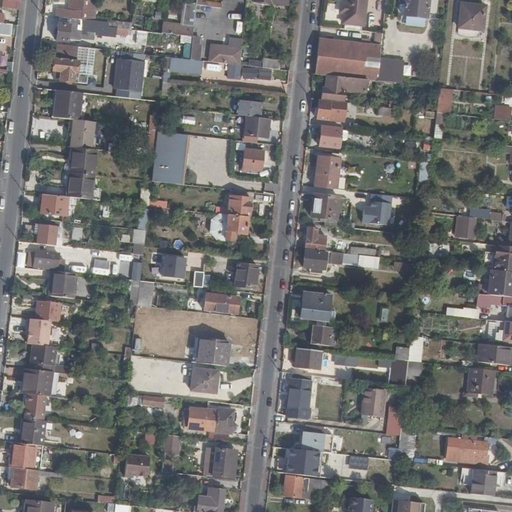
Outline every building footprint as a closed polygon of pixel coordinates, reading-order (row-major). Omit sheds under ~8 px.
[(97,0),(70,0),(69,10),(69,19),(70,19),(95,22),(95,17),(97,0)] [(345,24),(345,30),(361,32),(362,26),(364,26),(366,0),(346,0),(346,6),(345,13),(344,24),(345,24)] [(404,0),(402,24),(426,27),(429,0),(404,0)] [(182,27),(163,24),(162,33),(193,37),(194,28),(196,7),(197,2),(185,1),(182,27)] [(472,6),(461,5),(458,35),(477,38),(477,31),(483,31),(485,11),(472,9),(472,6)] [(59,18),(69,19),(69,10),(57,9),(56,17),(59,18)] [(69,19),(59,18),(59,25),(70,26),(70,19),(69,19)] [(70,26),(59,25),(58,31),(55,31),(54,35),(57,35),(57,41),(67,42),(68,40),(79,41),(80,30),(102,32),(103,23),(95,22),(70,19),(70,26)] [(108,27),(132,30),(132,24),(109,22),(109,23),(108,27)] [(318,40),(315,75),(326,77),(366,81),(377,82),(380,60),(381,45),(380,45),(381,34),(375,34),(374,46),(369,46),(360,45),(331,42),(325,41),(318,40)] [(196,61),(199,61),(201,45),(199,45),(200,38),(193,37),(192,44),(190,60),(196,61)] [(96,50),(57,46),(56,60),(77,62),(76,74),(73,74),(72,83),(82,84),(83,74),(93,75),(96,50)] [(210,63),(239,66),(241,50),(212,46),(210,63)] [(144,55),(121,53),(116,98),(140,100),(144,55)] [(164,57),(163,70),(169,70),(202,73),(203,62),(199,61),(196,61),(190,60),(164,57)] [(268,69),(280,71),(281,61),(263,58),(262,68),(268,69)] [(71,83),(72,83),(73,74),(76,74),(77,62),(56,60),(54,60),(52,76),(57,76),(56,79),(59,79),(59,82),(65,82),(65,84),(71,84),(71,83)] [(241,78),(257,79),(258,60),(241,60),(241,78)] [(386,83),(402,85),(403,63),(380,60),(377,82),(381,83),(386,83)] [(260,78),(267,79),(268,69),(262,68),(261,68),(260,78)] [(325,88),(323,101),(342,103),(343,92),(365,95),(366,81),(326,77),(325,88)] [(162,83),(161,94),(168,95),(169,84),(167,84),(162,83)] [(443,114),(449,115),(452,90),(439,89),(436,114),(443,114)] [(81,94),(57,91),(54,119),(65,120),(78,121),(81,94)] [(320,101),(319,100),(316,120),(328,121),(343,122),(345,103),(342,103),(323,101),(320,101)] [(234,116),(246,117),(259,118),(261,104),(236,101),(234,116)] [(394,116),(395,109),(379,107),(378,114),(394,116)] [(493,120),(509,122),(510,109),(494,107),(493,120)] [(434,138),(440,139),(443,114),(436,114),(434,138)] [(194,124),(195,117),(182,115),(181,123),(194,124)] [(267,137),(269,119),(259,118),(246,117),(244,135),(267,137)] [(65,120),(63,146),(72,147),(83,148),(86,123),(78,121),(65,120)] [(320,139),(319,147),(339,149),(342,129),(321,127),(320,135),(320,139)] [(152,175),(152,181),(178,184),(184,135),(157,132),(152,175)] [(70,172),(93,175),(96,150),(83,148),(72,147),(70,172)] [(243,149),(241,169),(260,171),(262,151),(243,149)] [(318,156),(316,175),(344,178),(347,179),(348,169),(339,169),(340,158),(318,156)] [(421,166),(419,186),(428,188),(430,167),(421,166)] [(90,199),(93,175),(70,172),(67,197),(90,199)] [(316,175),(315,188),(346,191),(347,179),(344,178),(316,175)] [(142,188),(140,205),(149,206),(151,189),(142,188)] [(390,196),(371,193),(369,212),(363,212),(362,221),(387,224),(390,196)] [(67,197),(44,194),(41,214),(64,216),(67,197)] [(327,223),(327,219),(336,220),(338,198),(314,195),(312,217),(319,218),(319,222),(327,223)] [(511,198),(511,197),(493,195),(492,203),(511,205),(511,198)] [(228,215),(250,217),(252,198),(230,196),(229,201),(228,209),(228,215)] [(470,207),(468,217),(488,219),(489,210),(470,207)] [(137,230),(146,231),(148,209),(139,208),(138,224),(134,223),(134,228),(137,228),(137,230)] [(162,208),(161,217),(174,219),(175,209),(162,208)] [(218,214),(211,220),(210,232),(216,239),(236,241),(237,234),(247,235),(250,217),(228,215),(218,214)] [(468,218),(459,216),(457,232),(467,233),(466,238),(473,238),(474,220),(469,219),(468,218)] [(38,224),(36,243),(54,245),(56,226),(38,224)] [(71,227),(71,240),(81,240),(81,228),(71,227)] [(306,238),(305,247),(325,250),(326,240),(317,239),(318,228),(307,227),(306,235),(306,238)] [(497,245),(494,271),(511,272),(511,247),(508,247),(497,245)] [(351,254),(360,255),(375,257),(375,252),(375,250),(352,247),(351,254)] [(325,266),(325,263),(326,253),(305,250),(303,263),(311,264),(311,270),(322,271),(322,266),(325,266)] [(55,268),(55,270),(59,271),(59,267),(56,267),(57,253),(34,251),(34,253),(33,266),(55,268)] [(351,254),(331,252),(330,264),(341,265),(341,264),(359,266),(360,255),(351,254)] [(359,266),(376,268),(378,257),(375,257),(360,255),(359,266)] [(185,258),(165,256),(163,277),(183,279),(185,258)] [(132,262),(132,274),(140,274),(140,262),(132,262)] [(237,274),(235,286),(255,289),(257,279),(261,280),(262,274),(257,273),(258,266),(239,263),(237,271),(231,270),(231,274),(237,274)] [(55,270),(50,270),(49,279),(52,279),(51,296),(69,298),(72,272),(59,271),(55,270)] [(491,294),(491,295),(511,297),(511,272),(494,271),(491,294)] [(193,286),(208,287),(209,273),(193,272),(193,286)] [(130,304),(138,305),(140,281),(140,280),(133,279),(130,304)] [(138,305),(152,308),(155,283),(140,281),(138,305)] [(300,317),(327,321),(331,294),(328,293),(328,296),(305,293),(305,291),(303,291),(302,293),(300,317)] [(204,310),(236,313),(238,297),(206,294),(204,310)] [(491,295),(484,295),(483,307),(490,307),(491,301),(491,295)] [(511,297),(491,295),(491,301),(511,303),(511,306),(509,307),(508,317),(511,317),(511,297)] [(36,300),(34,318),(49,320),(58,321),(59,303),(36,300)] [(379,322),(386,322),(388,309),(381,308),(379,322)] [(511,322),(497,320),(495,340),(511,341),(511,322)] [(327,327),(312,325),(309,344),(329,347),(330,338),(336,338),(338,339),(339,328),(327,327)] [(193,362),(198,362),(201,337),(196,337),(193,362)] [(198,362),(227,365),(233,347),(228,346),(229,341),(201,337),(198,362)] [(409,361),(421,363),(423,338),(418,338),(411,337),(410,349),(409,361)] [(46,345),(32,343),(30,362),(31,362),(30,369),(49,371),(50,371),(51,364),(54,364),(56,346),(46,345)] [(511,355),(511,347),(481,344),(479,362),(511,366),(511,355)] [(125,354),(132,355),(133,348),(126,347),(125,354)] [(395,359),(409,361),(410,349),(396,348),(395,359)] [(321,351),(297,349),(296,359),(294,368),(319,370),(321,351)] [(356,365),(356,355),(334,355),(334,365),(356,365)] [(409,361),(407,376),(419,377),(421,363),(409,361)] [(30,369),(23,367),(20,392),(24,392),(27,392),(46,395),(49,371),(30,369)] [(192,368),(189,389),(214,393),(215,379),(216,370),(192,368)] [(496,371),(472,368),(469,392),(468,397),(478,398),(478,394),(493,395),(496,371)] [(290,380),(286,416),(306,419),(310,382),(290,380)] [(365,388),(362,415),(382,417),(385,390),(365,388)] [(26,403),(24,417),(45,420),(50,420),(53,396),(46,395),(27,392),(26,403)] [(144,396),(127,394),(126,404),(135,405),(143,406),(144,396)] [(164,399),(144,396),(143,406),(163,409),(164,399)] [(135,405),(126,404),(126,405),(125,412),(135,413),(135,405)] [(214,439),(229,441),(230,433),(231,433),(232,430),(233,430),(235,428),(235,426),(236,423),(235,421),(233,419),(234,410),(218,409),(218,411),(190,408),(190,410),(189,425),(188,427),(215,429),(215,433),(214,439)] [(403,410),(403,412),(401,427),(410,428),(412,411),(403,410)] [(389,411),(387,434),(400,436),(401,427),(403,412),(389,411)] [(24,417),(22,417),(20,433),(22,433),(21,442),(42,445),(45,420),(24,417)] [(303,424),(302,431),(320,433),(321,426),(303,424)] [(143,439),(143,431),(135,430),(135,438),(143,439)] [(302,431),(300,449),(321,451),(323,434),(320,433),(302,431)] [(178,448),(179,435),(164,434),(163,446),(178,448)] [(146,444),(153,443),(152,435),(145,436),(146,444)] [(487,443),(449,439),(446,460),(486,465),(487,456),(485,456),(487,443)] [(21,442),(13,441),(12,450),(14,450),(11,467),(14,467),(38,470),(40,470),(43,445),(42,445),(21,442)] [(398,451),(397,460),(411,462),(414,442),(399,441),(398,451)] [(211,474),(231,476),(233,454),(230,454),(231,448),(215,446),(214,456),(211,474)] [(300,449),(290,448),(288,459),(290,460),(289,466),(309,468),(313,462),(334,464),(336,453),(321,451),(300,449)] [(389,459),(397,460),(398,451),(391,450),(389,459)] [(127,454),(126,467),(148,470),(150,457),(127,454)] [(211,474),(214,456),(208,455),(205,474),(211,474)] [(161,470),(172,472),(174,461),(163,460),(161,470)] [(388,472),(396,473),(397,465),(389,464),(388,472)] [(38,474),(38,470),(14,467),(13,478),(12,477),(11,486),(35,489),(38,474)] [(148,470),(126,467),(125,476),(133,477),(134,475),(147,476),(148,470)] [(489,486),(491,471),(459,468),(456,492),(488,496),(489,486)] [(489,486),(496,487),(498,472),(491,471),(489,486)] [(286,475),(284,495),(310,497),(311,490),(314,490),(329,491),(330,480),(308,478),(286,475)] [(196,511),(222,511),(224,502),(224,499),(226,489),(209,488),(208,495),(199,494),(196,511)] [(97,502),(115,504),(116,497),(98,495),(97,502)] [(371,511),(373,500),(356,499),(355,507),(349,507),(348,511),(371,511)] [(26,500),(26,502),(29,502),(28,511),(25,510),(25,511),(48,511),(49,511),(52,511),(53,511),(54,503),(26,500)] [(422,511),(424,502),(399,500),(397,511),(422,511)]
